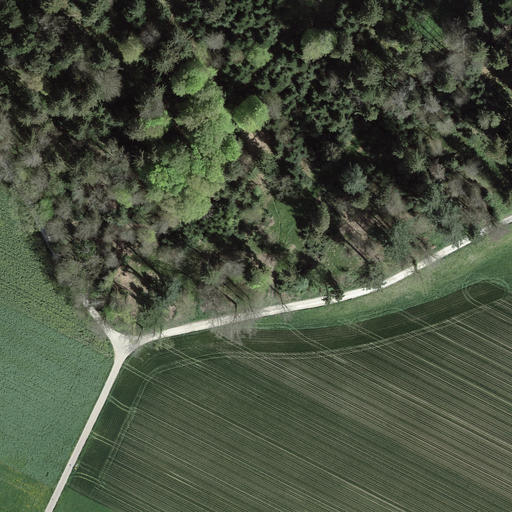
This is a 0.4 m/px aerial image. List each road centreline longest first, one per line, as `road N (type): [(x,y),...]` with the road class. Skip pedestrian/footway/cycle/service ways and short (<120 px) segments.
road 1 (track): [(0,162),(76,293),(138,328),(187,325),(353,284),(511,205)]
road 2 (track): [(51,511),(138,328)]
